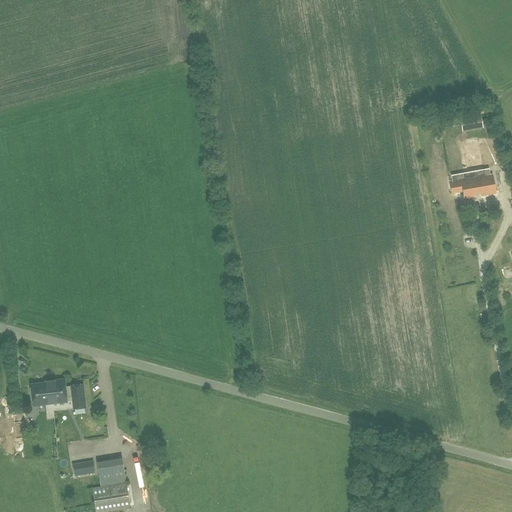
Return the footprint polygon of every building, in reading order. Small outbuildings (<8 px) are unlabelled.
[(479,116),(459,120),(461,132),(481,128),(479,116)] [(476,140),(464,142),(466,150),(477,148),(476,140)] [(467,158),(468,166),(480,164),(479,156),(467,158)] [(452,193),(463,191),(464,197),(474,195),(480,194),(481,196),(495,193),(492,175),(490,176),(485,177),(484,170),(463,173),(464,179),(452,181),(450,182),(452,193)] [(511,195),(510,173),(494,175),(497,199),(511,197),(511,195)] [(85,407),(83,384),(71,385),(71,387),(65,387),(64,379),(44,381),(45,383),(31,384),(31,386),(29,388),(30,394),(32,395),(33,405),(66,401),(66,400),(72,399),(73,408),(85,407)] [(23,422),(23,414),(13,415),(14,423),(15,439),(25,438),(23,422)] [(101,485),(126,481),(122,457),(97,462),(101,485)] [(96,511),(104,511),(130,507),(126,482),(93,488),(95,504),(96,511)]
